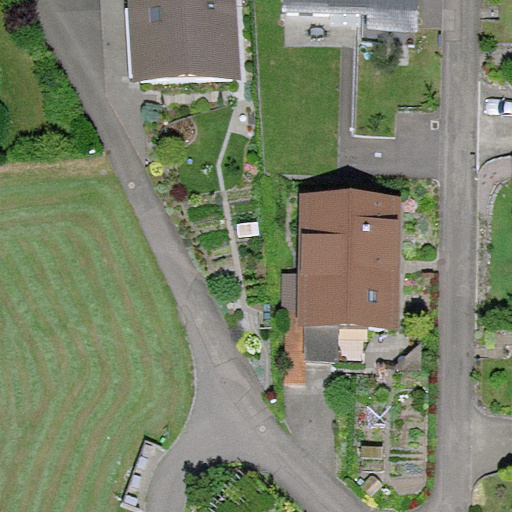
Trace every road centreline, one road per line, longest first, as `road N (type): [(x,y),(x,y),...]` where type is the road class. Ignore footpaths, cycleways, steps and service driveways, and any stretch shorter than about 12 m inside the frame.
road 1 (residential): [(460,0),(449,511)]
road 2 (residential): [(232,410),(101,113),(35,0)]
road 3 (residential): [(343,511),(232,410)]
road 4 (residential): [(232,410),(172,476),(169,511)]
